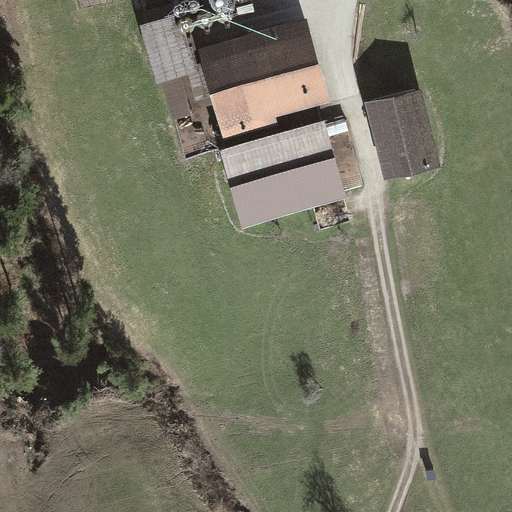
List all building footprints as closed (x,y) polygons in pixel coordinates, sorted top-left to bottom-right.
[(142,0),(147,17),(176,9),(173,0),(142,0)] [(175,0),(174,3),(175,6),(178,9),(181,10),(185,9),(187,6),(188,3),(187,0),(175,0)] [(228,1),(223,2),(220,5),(219,9),(220,13),(223,16),(227,18),(231,16),(234,14),(236,10),(235,5),(232,2),(228,1)] [(207,6),(203,7),(200,10),(199,14),(200,18),(203,21),(207,22),(211,21),(214,18),(215,14),(214,10),(211,7),(207,6)] [(182,154),(219,144),(224,143),(197,42),(193,29),(182,32),(176,9),(147,17),(139,19),(155,77),(161,75),(182,154)] [(188,10),(184,11),(181,14),(180,18),(181,22),(183,25),(188,26),(192,25),(195,22),(196,18),(195,14),(192,11),(188,10)] [(197,42),(224,143),(279,128),(274,109),(328,95),(306,13),(197,42)] [(363,96),(383,175),(440,160),(421,82),(363,96)] [(323,116),(279,128),(224,143),(219,144),(232,193),(336,165),(323,116)]
